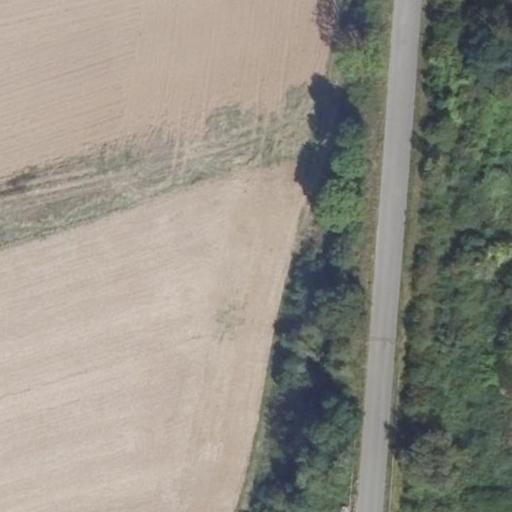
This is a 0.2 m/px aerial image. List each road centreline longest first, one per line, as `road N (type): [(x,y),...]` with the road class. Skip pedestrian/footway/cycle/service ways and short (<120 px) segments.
road 1 (track): [(260,511),(320,194),(342,0)]
road 2 (tertiary): [(405,0),(368,511)]
